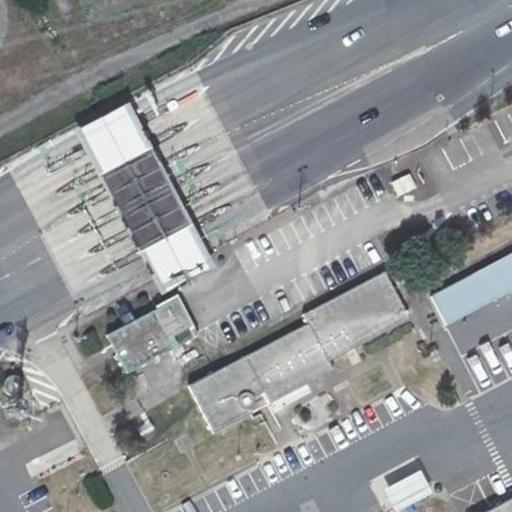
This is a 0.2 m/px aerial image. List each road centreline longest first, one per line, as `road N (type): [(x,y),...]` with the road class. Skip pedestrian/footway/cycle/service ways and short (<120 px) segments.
road 1 (motorway): [(0,310),(511,33)]
road 2 (motorway): [(441,0),(182,115),(0,218)]
road 3 (track): [(0,134),(144,53),(264,0)]
